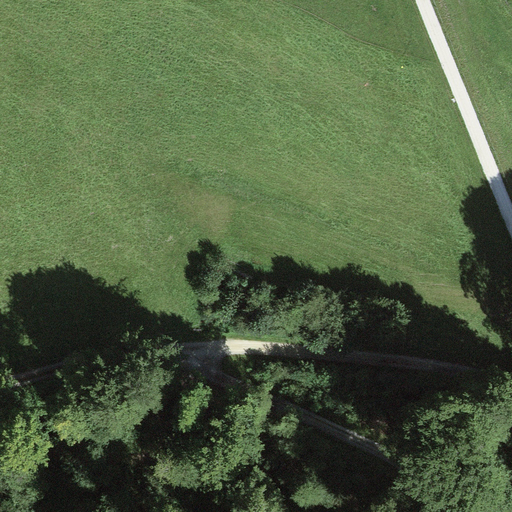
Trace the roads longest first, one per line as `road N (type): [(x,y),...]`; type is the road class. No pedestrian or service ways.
road 1 (track): [(171,354),(371,353),(511,382)]
road 2 (track): [(171,354),(279,389),(400,451),(452,511)]
road 3 (track): [(511,232),(417,0)]
road 4 (track): [(0,383),(81,363),(171,354)]
